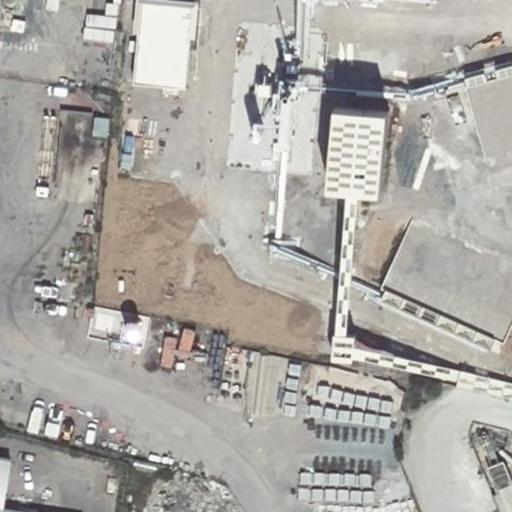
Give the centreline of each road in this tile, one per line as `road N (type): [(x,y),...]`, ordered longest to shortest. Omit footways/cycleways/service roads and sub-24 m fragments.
road 1 (unknown): [(441,511),(430,439),(453,417),(493,411)]
road 2 (unknown): [(432,0),(490,91),(511,109)]
